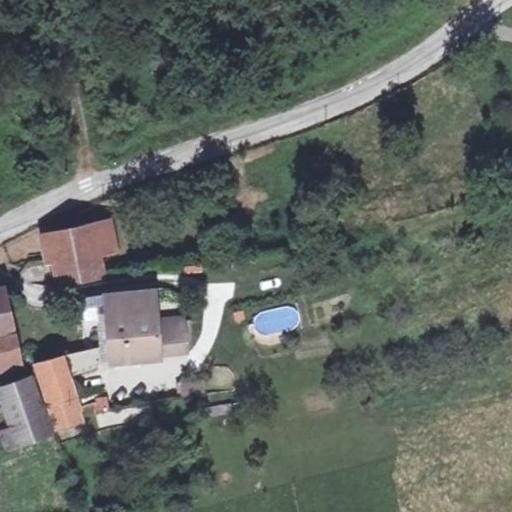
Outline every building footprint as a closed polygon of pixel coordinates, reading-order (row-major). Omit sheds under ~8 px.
[(110,223),(90,227),(96,251),(118,246),(110,223)] [(96,251),(90,227),(44,239),(54,282),(101,270),(96,251)] [(454,260),(456,277),(511,269),(508,253),(454,260)] [(27,284),(25,306),(54,308),(56,287),(27,284)] [(6,286),(0,287),(0,329),(1,334),(0,334),(0,373),(29,364),(6,286)] [(157,353),(157,347),(156,315),(155,293),(110,298),(114,354),(157,353)] [(185,315),(156,315),(157,347),(187,345),(185,315)] [(75,358),(50,367),(63,402),(88,394),(75,358)] [(37,378),(0,388),(0,391),(15,444),(52,434),(37,378)] [(143,408),(96,413),(97,425),(144,420),(143,408)]
